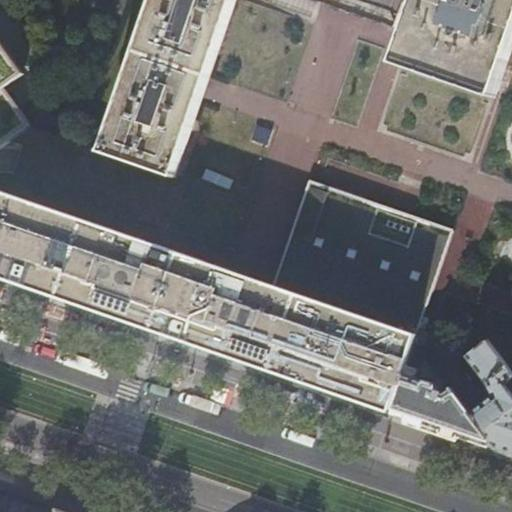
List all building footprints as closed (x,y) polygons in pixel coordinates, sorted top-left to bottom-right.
[(154,0),(102,152),(175,176),(201,101),(210,77),(236,0),(154,0)] [(401,22),(499,56),(511,17),(511,0),(409,0),(407,5),(401,22)] [(0,40),(0,147),(32,125),(0,81),(19,68),(0,40)] [(366,403),(392,412),(416,341),(417,335),(453,231),(310,181),(274,286),(270,284),(229,270),(0,191),(0,277),(39,290),(109,314),(172,336),(203,347),(236,358),(243,361),(301,381),(366,403)] [(491,399),(472,413),(497,448),(511,453),(511,371),(484,335),(477,339),(484,347),(469,358),(492,388),(491,399)] [(416,341),(392,412),(419,421),(488,445),(497,448),(472,413),(453,389),(447,394),(440,392),(440,391),(436,386),(426,382),(425,384),(417,381),(421,367),(430,360),(416,341)] [(438,370),(446,380),(455,373),(447,363),(438,370)]
